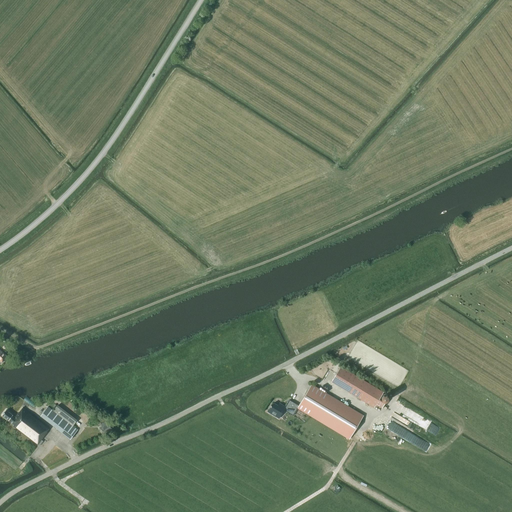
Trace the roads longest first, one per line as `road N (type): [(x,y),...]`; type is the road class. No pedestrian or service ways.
road 1 (tertiary): [(0,502),(511,248)]
road 2 (tertiary): [(0,250),(94,166),(199,0)]
